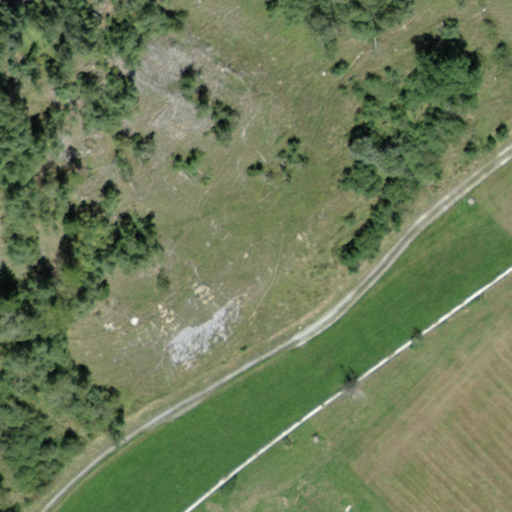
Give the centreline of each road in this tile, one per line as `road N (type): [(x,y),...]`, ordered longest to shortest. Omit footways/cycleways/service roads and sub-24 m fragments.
road 1 (track): [(511,148),(446,200),(324,323),(97,456),(39,511)]
road 2 (primary): [(511,223),(215,438),(128,511)]
